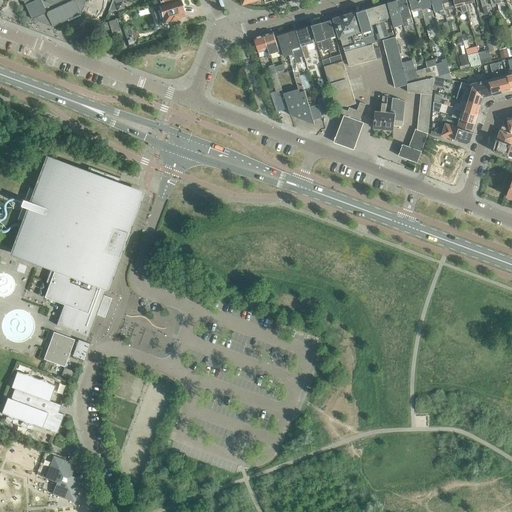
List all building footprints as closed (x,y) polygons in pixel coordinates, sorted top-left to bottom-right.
[(23,0),(23,1),(31,19),(33,18),(34,20),(49,26),(51,25),(52,27),(80,13),(80,11),(81,11),(85,0),(23,0)] [(113,0),(111,0),(107,13),(117,10),(117,9),(115,3),(113,0)] [(182,8),(180,2),(179,2),(178,0),(163,0),(162,1),(163,5),(153,8),(155,15),(149,17),(150,19),(132,24),(135,33),(153,28),(151,23),(162,19),(163,21),(164,21),(169,20),(170,20),(178,18),(178,17),(183,15),(181,10),(182,10),(181,9),(182,8)] [(395,0),(387,3),(394,26),(403,23),(396,0),(395,0)] [(406,0),(396,0),(403,23),(404,26),(409,25),(407,18),(412,17),(406,0)] [(423,16),(418,0),(408,0),(412,12),(417,10),(419,18),(423,16)] [(428,0),(418,0),(423,16),(426,25),(430,24),(429,20),(431,19),(433,14),(428,0)] [(445,12),(441,0),(430,0),(435,12),(439,10),(440,14),(445,12)] [(451,0),(441,0),(445,12),(446,16),(450,15),(448,8),(453,6),(451,0)] [(467,11),(465,4),(464,0),(453,0),(456,7),(460,5),(462,12),(467,11)] [(480,0),(485,14),(489,12),(485,0),(480,0)] [(117,10),(123,8),(121,1),(115,3),(117,9),(117,10)] [(385,3),(375,6),(385,37),(390,36),(389,32),(388,28),(387,28),(385,20),(389,19),(385,3)] [(366,9),(371,25),(377,23),(379,30),(379,32),(374,34),(375,40),(385,37),(375,6),(366,9)] [(374,34),(371,25),(366,9),(356,12),(362,32),(367,31),(369,36),(364,37),(366,45),(372,44),(372,43),(376,42),(375,40),(374,34)] [(356,12),(334,19),(340,39),(343,47),(344,52),(350,50),(356,48),(361,47),(366,45),(364,37),(362,32),(356,12)] [(116,20),(108,22),(112,33),(119,30),(116,20)] [(324,51),(329,49),(321,23),(320,23),(320,21),(318,20),(314,22),(314,23),(314,25),(311,26),(316,42),(320,40),(324,51)] [(335,36),(330,20),(321,23),(329,49),(329,51),(334,50),(330,37),(335,36)] [(296,30),(304,55),(305,59),(309,58),(306,44),(313,42),(308,26),(296,30)] [(298,56),(304,55),(296,30),(287,33),(295,62),(300,60),(298,56)] [(273,32),(263,35),(269,54),(270,54),(279,51),(277,46),(273,32)] [(290,59),(293,69),(297,68),(295,62),(287,33),(277,36),(284,56),(289,55),(290,59)] [(254,38),(258,53),(264,51),(266,58),(270,57),(270,54),(269,54),(263,35),(254,38)] [(382,40),(384,46),(396,43),(395,37),(382,40)] [(487,40),(490,52),(498,50),(495,38),(487,40)] [(463,40),(467,55),(470,67),(481,64),(479,58),(477,46),(469,48),(466,39),(463,40)] [(384,46),(385,52),(398,49),(396,43),(384,46)] [(361,47),(356,48),(360,63),(365,61),(362,51),(361,47)] [(509,56),(507,47),(499,49),(501,58),(509,56)] [(354,64),(360,63),(356,48),(350,50),(354,64)] [(373,48),(368,50),(371,60),(376,58),(373,48)] [(398,49),(385,52),(387,58),(399,55),(398,49)] [(350,50),(344,52),(349,66),(354,64),(350,50)] [(371,60),(368,50),(362,51),(365,61),(371,60)] [(331,57),(333,64),(342,61),(340,54),(331,57)] [(387,58),(388,63),(401,60),(399,55),(387,58)] [(460,69),(470,67),(467,55),(459,56),(461,65),(459,65),(460,69)] [(479,58),(481,64),(492,62),(490,55),(479,58)] [(329,58),(322,61),(323,66),(333,64),(331,57),(329,58)] [(436,65),(436,63),(435,59),(425,61),(427,67),(436,65)] [(388,63),(390,69),(402,66),(401,60),(388,63)] [(346,71),(344,67),(342,61),(333,64),(323,66),(327,77),(346,71)] [(436,63),(436,65),(439,75),(450,72),(447,61),(436,63)] [(494,63),(501,92),(506,91),(506,92),(511,91),(507,75),(502,76),(498,62),(494,63)] [(489,79),(493,95),(497,94),(497,93),(501,92),(494,63),(490,64),(493,78),(489,79)] [(283,64),(274,67),(275,71),(276,72),(277,75),(284,73),(283,69),(285,69),(283,64)] [(427,67),(424,68),(427,78),(432,77),(439,75),(436,65),(427,67)] [(390,69),(391,75),(404,72),(402,66),(390,69)] [(300,75),(297,68),(293,69),(298,88),(303,87),(299,75),(300,75)] [(318,79),(315,68),(309,70),(312,81),(318,79)] [(424,68),(415,70),(417,81),(427,78),(424,68)] [(404,73),(405,78),(407,84),(417,81),(415,70),(404,73)] [(346,71),(327,77),(329,84),(348,78),(346,71)] [(277,75),(276,72),(270,74),(282,108),(287,106),(283,93),(277,75)] [(405,78),(404,73),(404,72),(391,75),(393,81),(405,78)] [(433,77),(445,79),(452,80),(450,72),(439,75),(432,77),(433,77)] [(427,78),(417,81),(407,84),(407,85),(407,92),(420,94),(431,95),(432,85),(433,77),(432,77),(427,78)] [(433,77),(432,85),(443,87),(445,79),(433,77)] [(348,78),(329,84),(331,91),(350,86),(348,78)] [(395,88),(407,85),(407,84),(405,78),(393,81),(395,88)] [(493,95),(489,79),(470,84),(482,96),(488,95),(489,96),(493,95)] [(482,96),(470,84),(461,81),(459,86),(464,88),(461,97),(461,99),(481,106),(482,102),(481,101),(482,96)] [(350,86),(331,91),(333,99),(352,93),(350,86)] [(287,106),(291,115),(315,124),(313,120),(309,105),(304,90),(303,87),(298,88),(283,93),(287,106)] [(335,104),(344,106),(346,106),(356,103),(352,93),(333,99),(335,104)] [(442,95),(434,93),(434,102),(440,104),(442,95)] [(375,111),(374,128),(376,128),(376,129),(379,130),(379,128),(384,129),(386,112),(387,96),(383,96),(381,111),(375,111)] [(323,97),(318,99),(322,113),(331,110),(328,101),(325,102),(323,97)] [(386,112),(384,129),(386,129),(385,130),(388,131),(389,129),(393,130),(394,125),(394,120),(395,115),(395,110),(396,106),(397,98),(392,98),(391,112),(386,112)] [(396,106),(405,107),(405,101),(397,98),(396,106)] [(454,107),(477,114),(478,109),(479,110),(481,106),(461,99),(459,104),(456,103),(454,107)] [(348,110),(343,108),(344,106),(335,104),(334,111),(341,113),(359,121),(365,104),(360,102),(357,110),(349,107),(348,110)] [(309,105),(313,120),(322,118),(318,104),(313,105),(311,104),(309,105)] [(460,118),(475,123),(477,118),(476,118),(477,114),(454,107),(443,104),(442,108),(461,114),(460,118)] [(364,121),(344,114),(334,141),(354,148),(364,121)] [(443,122),(472,131),(473,127),(474,127),(475,123),(460,118),(458,122),(444,118),(443,122)] [(440,136),(442,134),(448,136),(448,138),(454,139),(454,138),(457,139),(456,140),(466,143),(470,141),(473,132),(472,131),(443,122),(442,123),(441,122),(438,132),(430,131),(430,135),(440,136)] [(417,130),(427,133),(428,125),(417,124),(417,130)] [(417,162),(418,161),(427,133),(417,130),(415,129),(409,146),(402,144),(398,155),(417,162)] [(498,135),(497,139),(511,143),(511,134),(500,130),(500,131),(498,131),(497,135),(498,135)] [(511,143),(497,139),(496,139),(495,140),(493,148),(495,152),(503,154),(503,155),(505,155),(505,154),(508,155),(508,156),(511,157),(511,143)] [(24,222),(14,250),(13,252),(51,267),(45,282),(51,284),(46,296),(64,303),(56,325),(88,337),(97,311),(98,311),(99,311),(100,310),(101,310),(101,309),(102,308),(102,307),(102,306),(102,305),(101,305),(101,304),(100,304),(100,303),(119,253),(122,246),(126,240),(127,238),(132,232),(130,234),(126,233),(140,194),(117,185),(120,179),(88,167),(86,173),(47,159),(36,190),(29,187),(24,200),(22,199),(19,205),(22,206),(17,219),(24,222)] [(54,363),(62,366),(63,367),(64,367),(74,340),(53,332),(43,359),(54,363)] [(89,344),(85,342),(78,339),(72,356),(83,360),(89,344)] [(64,367),(62,374),(71,377),(73,370),(64,367)] [(42,427),(56,433),(63,414),(58,412),(60,406),(61,406),(62,405),(49,401),(55,385),(48,383),(44,379),(38,379),(33,377),(29,373),(23,374),(16,371),(11,387),(14,388),(10,399),(7,397),(1,413),(8,416),(12,420),(17,419),(23,421),(27,425),(32,425),(41,428),(42,427)] [(72,465),(74,461),(69,460),(68,463),(53,457),(45,478),(57,482),(52,493),(73,501),(81,480),(69,476),(74,465),(72,465)]
